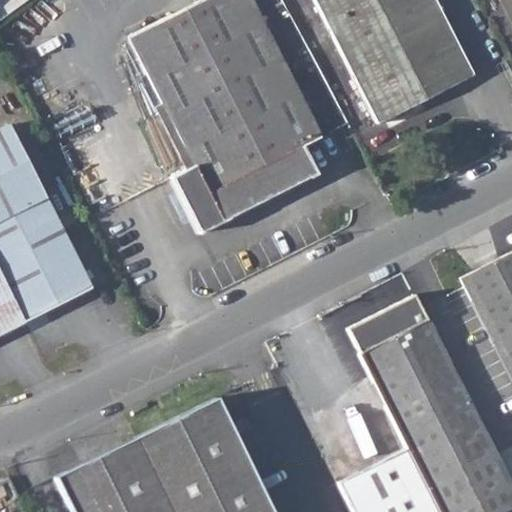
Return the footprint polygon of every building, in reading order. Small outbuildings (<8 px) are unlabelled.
[(184,170),(170,177),(199,233),(314,174),(300,146),(310,141),(318,137),(248,0),(197,0),(127,36),(161,103),(192,165),(184,170)] [(312,0),(375,124),(461,80),(472,75),(450,32),(433,0),(312,0)] [(152,108),(184,170),(192,165),(161,103),(152,108)] [(0,219),(43,197),(8,126),(0,130),(0,219)] [(0,219),(0,333),(89,288),(43,197),(0,219)] [(511,251),(504,256),(459,278),(485,330),(511,381),(511,251)] [(350,511),(498,511),(511,505),(511,493),(424,319),(412,294),(409,295),(345,328),(348,335),(404,447),(340,480),(335,482),(350,511)] [(51,477),(68,511),(269,511),(214,398),(209,400),(51,477)]
